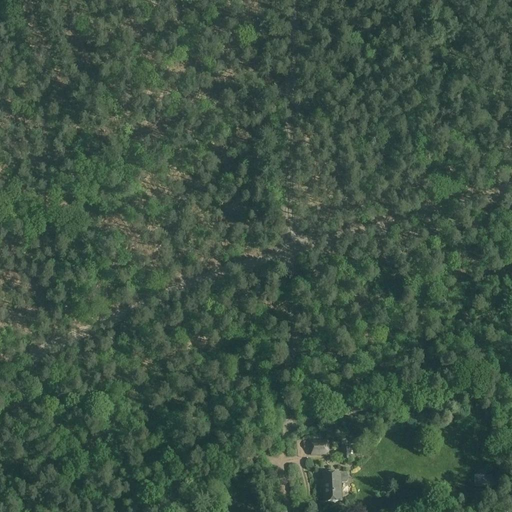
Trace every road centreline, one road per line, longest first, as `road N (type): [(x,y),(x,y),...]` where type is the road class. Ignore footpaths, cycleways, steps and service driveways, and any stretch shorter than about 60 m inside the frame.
road 1 (track): [(291,248),(190,282),(0,372)]
road 2 (track): [(294,0),(291,248)]
road 3 (track): [(285,426),(511,375)]
road 4 (track): [(511,185),(291,248)]
road 5 (track): [(289,511),(279,466),(291,321)]
road 6 (track): [(153,511),(222,462),(262,457),(279,466)]
